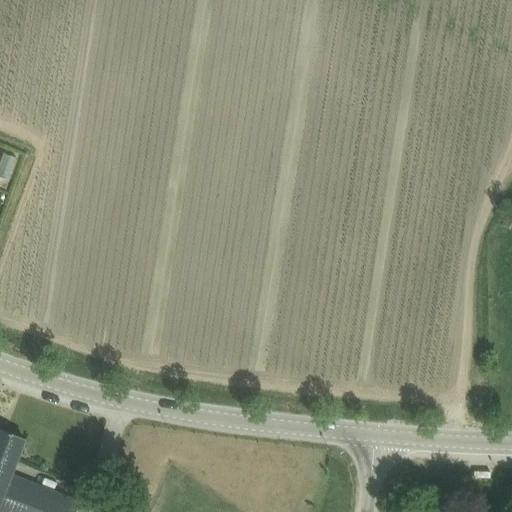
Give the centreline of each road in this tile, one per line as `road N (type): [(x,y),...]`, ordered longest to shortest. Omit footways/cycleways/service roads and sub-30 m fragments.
road 1 (tertiary): [(374,437),(175,413),(0,364)]
road 2 (tertiary): [(374,437),(511,446)]
